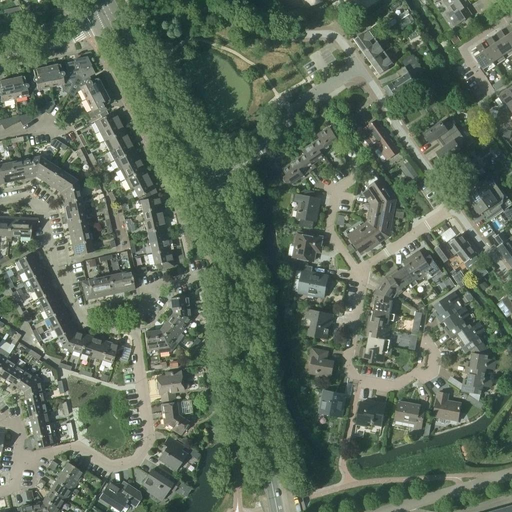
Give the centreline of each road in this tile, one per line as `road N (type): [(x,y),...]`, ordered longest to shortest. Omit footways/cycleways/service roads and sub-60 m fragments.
road 1 (tertiary): [(277,511),(232,243)]
road 2 (residential): [(17,460),(79,446),(111,467),(136,461),(148,440),(132,327)]
road 3 (residential): [(0,202),(19,197),(42,214),(50,259),(80,322),(132,327)]
road 4 (residential): [(429,347),(429,365),(393,386),(358,380),(347,369),(362,277)]
road 5 (tertiary): [(104,19),(202,189)]
road 6 (tertiary): [(211,172),(111,7)]
road 7 (residential): [(201,0),(257,30),(340,39),(361,72)]
road 8 (residential): [(452,208),(361,72)]
road 9 (residential): [(248,157),(302,102),(361,72)]
road 10 (unclassified): [(387,511),(511,474)]
road 11 (residential): [(362,277),(328,230),(336,190),(354,172)]
